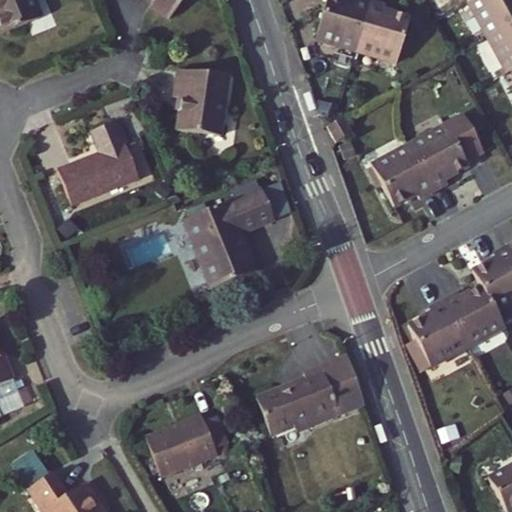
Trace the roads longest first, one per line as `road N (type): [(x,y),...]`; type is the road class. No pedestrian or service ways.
road 1 (tertiary): [(352,288),(251,0)]
road 2 (residential): [(83,403),(352,288)]
road 3 (residential): [(0,162),(31,282),(83,403)]
road 4 (tertiary): [(429,511),(352,288)]
road 5 (residential): [(511,198),(352,288)]
road 6 (residential): [(149,511),(83,403)]
